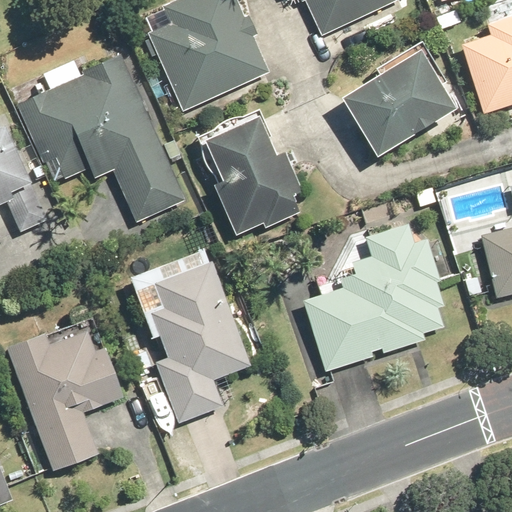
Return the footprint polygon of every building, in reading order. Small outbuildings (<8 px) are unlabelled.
[(168,20),(141,33),(150,54),(155,51),(181,110),(268,70),(251,34),(254,32),(245,12),(242,14),(235,0),(167,0),(160,3),(168,20)] [(298,0),(299,1),(301,0),(303,0),(320,34),(393,0),(298,0)] [(454,7),(433,15),(439,29),(459,20),(454,7)] [(486,33),(458,42),(481,112),(511,102),(511,11),(482,21),(486,33)] [(415,45),(335,95),(372,154),(452,104),(415,45)] [(183,197),(117,51),(80,67),(82,71),(16,101),(43,160),(54,155),(63,176),(88,166),(93,176),(111,168),(134,219),(183,197)] [(215,179),(209,182),(233,233),(259,220),(263,227),(298,210),(289,192),(299,188),(279,147),(270,151),(263,136),(268,133),(255,105),(238,113),(231,114),(225,115),(219,118),(214,122),(209,127),(194,134),(198,143),(198,150),(200,157),(203,163),(207,168),(211,172),(215,179)] [(25,176),(0,122),(0,228),(16,221),(19,229),(45,217),(26,176),(25,176)] [(427,186),(414,190),(418,205),(432,200),(427,186)] [(435,305),(442,304),(435,280),(438,279),(424,237),(412,240),(405,221),(362,235),(368,255),(349,262),(339,281),(340,287),(301,299),(323,370),(423,338),(421,332),(442,325),(435,305)] [(511,225),(480,234),(496,296),(511,291),(511,225)] [(164,355),(152,360),(176,420),(220,403),(210,378),(246,364),(237,340),(241,339),(226,299),(222,301),(206,257),(148,279),(158,305),(146,309),(164,355)] [(464,279),(468,293),(480,290),(476,276),(464,279)] [(80,411),(118,396),(99,346),(89,349),(81,328),(44,343),(40,331),(2,346),(50,469),(96,451),(80,411)] [(21,463),(25,476),(34,472),(30,460),(21,463)]
